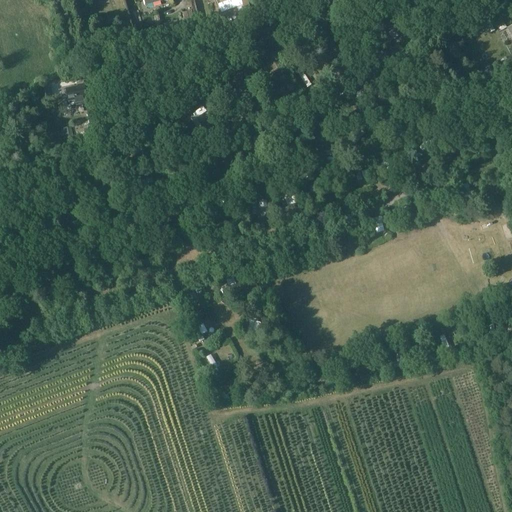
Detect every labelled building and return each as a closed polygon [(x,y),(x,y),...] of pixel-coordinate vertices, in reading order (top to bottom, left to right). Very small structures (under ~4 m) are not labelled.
[(241,0),(243,8),(249,7),(247,0),(241,0)] [(138,11),(132,13),(135,25),(141,23),(138,11)] [(481,14),(484,20),(491,17),(488,11),(481,14)] [(191,12),(184,13),(187,27),(194,26),(191,12)] [(178,22),(164,26),(166,32),(180,28),(178,22)] [(225,42),(221,29),(213,31),(217,44),(225,42)] [(149,39),(148,32),(137,35),(139,42),(149,39)] [(504,57),(500,61),(504,66),(509,62),(504,57)] [(315,71),(302,78),(306,86),(320,79),(315,71)] [(393,71),(393,81),(408,81),(408,71),(393,71)] [(83,82),(77,84),(77,87),(66,89),(69,105),(87,101),(83,82)] [(229,87),(220,93),(225,101),(235,94),(229,87)] [(336,96),(340,104),(353,98),(350,90),(336,96)] [(247,115),(256,105),(249,99),(240,109),(247,115)] [(426,107),(414,106),(413,116),(426,117),(426,107)] [(204,112),(193,121),(200,130),(211,120),(204,112)] [(104,115),(95,117),(99,134),(108,133),(104,115)] [(299,115),(292,126),(300,131),(307,120),(299,115)] [(88,133),(82,134),(84,140),(89,139),(99,137),(97,132),(96,123),(91,125),(86,125),(88,133)] [(254,140),(254,149),(264,149),(264,140),(254,140)] [(131,151),(136,158),(149,150),(144,142),(131,151)] [(187,152),(181,159),(193,169),(199,162),(187,152)] [(442,160),(446,170),(460,165),(457,154),(442,160)] [(385,158),(376,167),(382,174),(392,165),(385,158)] [(232,168),(226,161),(218,168),(224,175),(232,168)] [(98,166),(85,174),(89,182),(103,175),(98,166)] [(499,184),(489,187),(491,191),(496,206),(510,201),(511,200),(511,195),(509,186),(501,189),(499,184)] [(36,190),(21,196),(24,205),(39,199),(36,190)] [(124,205),(114,200),(108,213),(118,217),(124,205)] [(283,221),(297,209),(290,201),(276,212),(283,221)] [(74,204),(63,203),(61,219),(72,220),(74,204)] [(416,203),(403,206),(405,215),(418,212),(416,203)] [(262,205),(252,205),(252,214),(262,214),(262,205)] [(185,226),(179,217),(167,225),(173,234),(185,226)] [(381,218),(369,221),(372,233),(384,229),(381,218)] [(31,224),(33,233),(49,229),(47,220),(31,224)] [(349,225),(335,232),(340,241),(353,234),(349,225)] [(155,243),(142,248),(146,256),(158,251),(155,243)] [(295,248),(300,261),(314,256),(310,243),(295,248)] [(278,249),(264,255),(268,266),(282,260),(278,249)] [(112,253),(96,258),(99,267),(115,262),(112,253)] [(230,272),(226,283),(235,287),(240,275),(230,272)] [(40,283),(43,291),(56,286),(53,277),(40,283)] [(5,300),(0,301),(0,312),(8,311),(5,300)] [(243,328),(246,336),(257,331),(253,323),(243,328)] [(195,329),(198,337),(211,333),(209,325),(195,329)] [(447,338),(434,343),(438,352),(451,347),(447,338)] [(219,352),(207,356),(210,365),(222,361),(219,352)] [(389,352),(389,362),(402,362),(402,353),(389,352)] [(375,358),(362,357),(361,366),(374,368),(375,358)] [(308,375),(310,383),(324,380),(322,371),(308,375)] [(230,383),(217,382),(216,391),(229,392),(230,383)]
